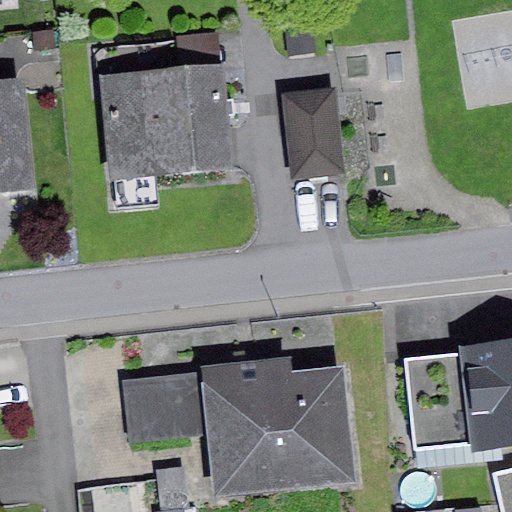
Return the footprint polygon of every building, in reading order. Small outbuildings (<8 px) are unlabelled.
[(53,37),(34,38),(35,57),(55,56),(53,37)] [(226,79),(223,39),(178,42),(181,82),(226,79)] [(181,82),(102,89),(111,194),(235,184),(226,79),(181,82)] [(0,207),(37,203),(25,87),(0,89),(0,207)] [(336,98),(282,104),(292,191),(346,185),(336,98)] [(511,349),(425,360),(437,463),(511,454),(511,349)] [(341,369),(127,385),(133,456),(221,449),(225,501),(351,491),(341,369)] [(508,511),(511,511),(511,478),(501,482),(508,511)]
